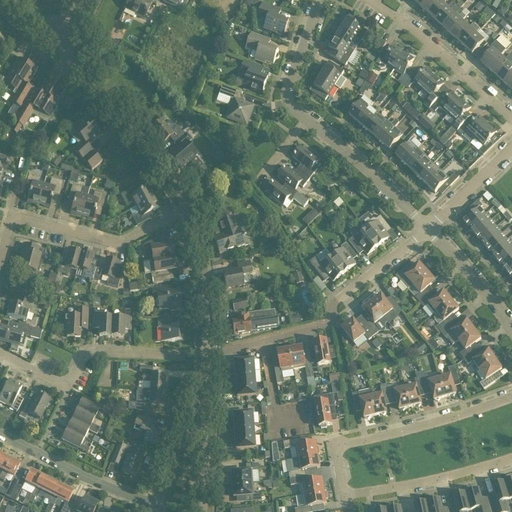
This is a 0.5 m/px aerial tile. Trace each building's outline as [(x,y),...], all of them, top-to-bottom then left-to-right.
[(150,1),(150,0),(128,0),(124,9),(135,14),(134,15),(143,20),(152,2),(150,1)] [(178,10),(182,1),(179,0),(162,0),(162,2),(178,10)] [(193,9),(197,0),(190,0),(188,6),(193,9)] [(414,0),(413,1),(421,8),(428,0),(414,0)] [(428,15),(440,2),(437,0),(428,0),(421,8),(428,15)] [(435,21),(447,8),(440,2),(428,15),(435,21)] [(481,11),(484,7),(479,3),(475,7),(481,11)] [(289,22),(278,18),(281,11),(263,4),(258,17),(268,21),(264,30),(283,37),(289,22)] [(506,11),(501,6),(497,12),(502,16),(506,11)] [(443,28),(455,15),(447,8),(435,21),(443,28)] [(461,14),(463,12),(460,9),(456,13),(455,15),(443,28),(450,35),(462,22),(465,18),(461,14)] [(488,22),(492,18),(495,15),(488,10),(487,9),(483,13),(488,17),(486,20),(488,22)] [(365,24),(350,15),(341,30),(360,42),(366,33),(365,31),(362,29),(365,24)] [(190,27),(177,20),(159,56),(172,62),(175,55),(187,61),(192,51),(180,45),(183,39),(184,39),(190,27)] [(457,41),(469,28),(462,22),(450,35),(457,41)] [(469,28),(457,41),(465,48),(477,35),(480,31),(473,24),(469,28)] [(354,52),(356,49),(360,42),(341,30),(335,39),(354,52)] [(278,57),(278,55),(277,54),(278,51),(265,46),(267,40),(251,34),(247,46),(253,49),(253,50),(258,52),(255,60),(265,64),(266,62),(273,65),(275,59),(276,59),(278,58),(278,57)] [(487,45),(477,35),(465,48),(472,55),(476,51),(481,55),(483,52),(482,51),(487,45)] [(120,44),(107,38),(103,46),(116,52),(120,44)] [(335,39),(325,54),(340,63),(345,67),(354,52),(335,39)] [(381,41),(374,51),(380,54),(386,44),(381,41)] [(489,70),(500,57),(506,51),(496,42),(490,48),(488,46),(483,52),(481,55),(485,59),(481,63),(489,70)] [(384,69),(386,66),(393,70),(403,55),(400,53),(401,51),(394,47),(387,58),(382,54),(374,66),(380,69),(384,69)] [(223,62),(225,55),(219,53),(217,60),(223,62)] [(404,85),(412,74),(407,71),(414,60),(407,55),(406,57),(403,55),(393,70),(403,76),(399,82),(404,85)] [(496,77),(508,64),(500,57),(489,70),(496,77)] [(10,103),(20,109),(29,96),(32,89),(27,86),(37,70),(18,58),(3,83),(17,92),(10,103)] [(245,70),(249,72),(243,88),(262,95),(268,79),(261,76),(264,69),(247,63),(245,70)] [(334,87),(341,77),(344,72),(330,63),(320,77),(334,87)] [(503,83),(511,73),(511,67),(508,64),(496,77),(503,83)] [(426,68),(418,78),(412,74),(404,85),(409,88),(413,83),(422,91),(434,78),(431,75),(433,74),(426,68)] [(363,71),(359,77),(364,80),(368,74),(363,71)] [(510,90),(511,88),(511,73),(503,83),(510,90)] [(375,80),(368,75),(365,81),(372,85),(375,80)] [(311,92),(325,102),(334,87),(320,77),(311,92)] [(434,78),(422,91),(427,96),(423,100),(423,105),(429,110),(440,98),(435,94),(444,85),(438,79),(437,80),(434,78)] [(23,128),(35,109),(50,118),(65,92),(45,80),(38,92),(32,89),(29,96),(20,109),(8,130),(16,135),(21,127),(23,128)] [(371,90),(373,87),(366,83),(359,93),(363,96),(367,90),(368,91),(371,90)] [(253,107),(244,103),(245,101),(242,95),(241,95),(242,93),(222,86),(219,95),(234,101),(228,119),(246,126),(253,107)] [(453,93),(444,102),(440,98),(429,110),(428,110),(433,115),(439,107),(448,115),(460,102),(458,100),(459,98),(453,93)] [(349,115),(357,123),(370,108),(373,104),(364,97),(362,100),(349,115)] [(404,111),(409,105),(405,101),(400,107),(404,110),(404,111)] [(466,122),(462,118),(470,109),(464,103),(463,104),(460,102),(448,115),(454,120),(451,129),(452,129),(451,130),(455,134),(456,132),(457,133),(466,122)] [(393,104),(389,108),(394,112),(398,108),(393,104)] [(365,130),(378,114),(370,108),(357,123),(365,130)] [(373,137),(386,122),(378,114),(365,130),(373,137)] [(418,115),(414,119),(418,123),(422,118),(418,115)] [(73,150),(91,171),(101,162),(87,146),(101,134),(85,117),(71,128),(83,141),(73,150)] [(428,121),(424,117),(419,123),(423,127),(428,121)] [(479,117),(471,126),(466,122),(457,133),(455,134),(459,137),(460,136),(461,137),(466,131),(475,139),(487,126),(484,124),(485,122),(479,117)] [(395,120),(390,125),(386,122),(373,137),(381,144),(395,129),(394,128),(399,123),(395,120)] [(150,130),(162,143),(168,138),(173,143),(183,135),(176,126),(174,128),(171,123),(169,122),(167,122),(166,123),(164,124),(161,121),(150,130)] [(487,126),(475,139),(483,147),(479,152),(484,157),(493,147),(488,142),(497,133),(491,127),(489,128),(487,126)] [(420,137),(424,132),(419,128),(415,132),(420,137)] [(395,129),(381,144),(390,151),(403,136),(395,129)] [(169,154),(181,168),(196,155),(185,142),(188,140),(183,135),(173,143),(177,148),(169,154)] [(447,140),(445,138),(444,137),(439,142),(439,143),(444,147),(444,146),(448,142),(449,141),(447,140)] [(404,164),(418,150),(410,142),(396,156),(404,164)] [(439,152),(442,149),(438,144),(434,148),(439,152)] [(301,148),(293,158),(303,166),(299,171),(310,179),(317,170),(313,167),(318,161),(301,148)] [(411,171),(425,157),(418,150),(404,164),(411,171)] [(0,175),(0,176),(2,170),(5,171),(9,158),(0,155),(0,175)] [(419,179),(433,164),(425,157),(411,171),(419,179)] [(59,162),(54,158),(50,162),(56,166),(59,162)] [(427,186),(441,172),(433,164),(419,179),(427,186)] [(205,189),(215,180),(202,165),(192,173),(205,189)] [(278,178),(287,186),(294,191),(295,191),(299,185),(303,188),(310,179),(299,171),(295,175),(286,168),(278,178)] [(441,172),(427,186),(435,194),(446,183),(451,187),(460,178),(456,173),(449,180),(441,172)] [(30,188),(26,202),(37,205),(43,184),(38,183),(39,176),(28,173),(24,186),(30,188)] [(69,181),(77,183),(79,175),(71,173),(69,181)] [(229,180),(231,188),(237,187),(234,178),(229,180)] [(58,196),(62,182),(50,180),(49,186),(43,184),(37,205),(48,208),(52,194),(58,196)] [(287,186),(284,190),(274,183),(266,193),(283,206),(287,200),(291,203),(293,200),(303,208),(308,202),(295,191),(294,191),(287,186)] [(74,200),(70,214),(81,217),(86,196),(88,189),(72,185),(68,198),(74,200)] [(141,192),(138,186),(120,196),(126,206),(133,202),(135,207),(153,197),(151,193),(152,193),(149,187),(141,192)] [(94,191),(92,197),(86,196),(81,217),(92,220),(96,206),(102,207),(105,194),(94,191)] [(129,211),(131,216),(137,226),(149,219),(146,214),(159,207),(156,202),(153,197),(135,207),(129,211)] [(471,215),(463,222),(466,225),(465,228),(467,230),(485,215),(479,208),(482,206),(478,201),(467,211),(471,215)] [(313,221),(319,216),(314,210),(308,216),(313,221)] [(474,235),(490,221),(485,215),(467,230),(468,232),(469,233),(472,232),(474,235)] [(366,231),(378,247),(389,238),(386,234),(391,230),(380,216),(375,220),(377,223),(366,231)] [(213,237),(219,254),(244,245),(238,228),(236,229),(232,218),(218,222),(222,234),(213,237)] [(478,243),(496,228),(490,221),(474,235),(477,238),(476,241),(478,243)] [(485,248),(501,234),(496,228),(478,243),(479,245),(482,245),(485,248)] [(359,255),(364,252),(367,256),(378,247),(366,231),(355,240),(353,237),(348,241),(359,255)] [(146,254),(148,254),(151,256),(152,261),(173,257),(172,251),(173,251),(172,244),(168,244),(166,241),(169,239),(166,233),(143,245),(145,249),(146,254)] [(489,256),(507,241),(501,234),(485,248),(488,251),(486,254),(487,254),(489,256)] [(496,261),(511,247),(507,241),(489,256),(490,258),(493,258),(496,261)] [(341,247),(342,250),(332,258),(344,274),(355,265),(352,261),(357,257),(346,243),(341,247)] [(41,265),(45,250),(23,244),(19,259),(22,260),(20,268),(35,272),(38,264),(41,265)] [(499,269),(511,258),(511,247),(496,261),(499,264),(497,267),(498,267),(499,269)] [(60,262),(55,282),(60,283),(62,277),(60,277),(61,274),(67,276),(69,269),(77,271),(77,270),(77,269),(81,254),(80,254),(70,251),(66,263),(60,262)] [(89,280),(91,280),(94,269),(89,267),(92,255),(81,252),(80,254),(81,254),(77,269),(77,270),(83,271),(81,278),(89,280)] [(176,281),(174,270),(176,270),(175,263),(174,263),(173,257),(152,261),(148,262),(152,285),(176,281)] [(310,263),(314,268),(325,282),(330,279),(333,283),(344,274),(332,258),(326,263),(324,260),(320,263),(316,258),(310,263)] [(507,274),(511,269),(511,258),(499,269),(501,270),(501,271),(504,270),(507,274)] [(117,288),(123,266),(117,264),(118,262),(106,259),(102,271),(95,269),(92,280),(99,282),(101,276),(108,278),(106,285),(117,288)] [(235,264),(236,270),(222,273),(225,288),(242,285),(240,276),(252,274),(249,261),(235,264)] [(395,277),(400,282),(408,290),(413,286),(427,273),(423,269),(423,266),(420,265),(419,264),(410,272),(406,267),(395,277)] [(47,282),(54,283),(56,275),(49,273),(47,282)] [(297,284),(303,282),(300,273),(294,275),(297,284)] [(420,304),(430,295),(426,290),(435,282),(434,280),(434,277),(431,277),(427,273),(413,286),(420,294),(415,298),(420,304)] [(129,292),(137,291),(136,284),(128,285),(129,292)] [(151,288),(152,297),(156,296),(158,311),(167,310),(170,312),(181,309),(178,291),(170,293),(169,286),(151,288)] [(430,295),(420,304),(424,309),(427,306),(434,315),(451,301),(448,297),(448,293),(444,293),(444,292),(434,299),(430,295)] [(394,301),(388,305),(381,296),(380,296),(377,296),(376,299),(372,303),(384,318),(392,311),(396,316),(402,312),(394,301)] [(26,321),(28,313),(31,314),(34,303),(13,297),(12,303),(8,302),(6,308),(8,309),(6,316),(26,321)] [(232,304),(234,311),(248,307),(246,300),(232,304)] [(455,305),(451,301),(434,315),(436,317),(434,318),(434,320),(438,326),(436,327),(440,333),(453,323),(449,318),(459,310),(458,309),(458,306),(455,305)] [(362,310),(370,320),(365,323),(375,336),(379,332),(380,332),(384,332),(385,328),(384,327),(385,325),(387,323),(384,318),(372,303),(367,306),(364,306),(364,309),(362,310)] [(75,309),(75,316),(65,316),(64,325),(67,325),(66,337),(79,337),(80,324),(86,324),(86,309),(75,309)] [(94,309),(93,323),(99,323),(98,336),(110,337),(112,317),(100,317),(100,309),(94,309)] [(124,311),(124,318),(112,317),(110,337),(123,337),(123,325),(129,325),(130,318),(130,311),(124,311)] [(235,315),(236,320),(231,321),(233,335),(250,333),(250,332),(278,328),(276,318),(263,320),(261,312),(248,314),(247,314),(235,315)] [(171,320),(157,321),(157,327),(160,327),(161,342),(182,341),(182,326),(175,327),(171,320)] [(368,341),(372,338),(374,336),(375,336),(365,323),(359,328),(353,320),(349,323),(346,323),(345,326),(342,329),(352,343),(363,334),(368,341)] [(458,341),(474,330),(471,326),(471,322),(468,322),(467,321),(457,328),(453,323),(440,333),(446,340),(448,340),(452,346),(458,341)] [(0,340),(17,345),(20,335),(36,339),(38,331),(8,323),(6,328),(1,326),(0,329),(0,340)] [(464,360),(475,352),(471,347),(481,339),(480,338),(480,335),(477,334),(474,330),(458,341),(465,350),(460,354),(464,360)] [(373,343),(372,344),(377,350),(382,346),(379,342),(377,339),(373,343)] [(319,342),(313,343),(316,360),(310,361),(312,374),(319,373),(318,366),(330,364),(326,341),(324,341),(324,340),(318,341),(319,342)] [(290,350),(289,350),(293,370),(305,368),(307,379),(313,378),(310,361),(304,362),(302,348),(296,349),(296,347),(290,348),(290,350)] [(282,351),(277,352),(280,367),(273,368),(276,384),(283,383),(281,372),(293,370),(289,350),(288,350),(288,348),(282,349),(282,351)] [(492,352),(489,352),(489,350),(479,357),(475,352),(464,360),(468,365),(473,362),(479,371),(495,360),(492,356),(492,352)] [(245,361),(234,362),(235,374),(252,372),(251,360),(249,360),(249,354),(244,355),(245,361)] [(501,366),(498,365),(495,360),(479,371),(485,380),(480,384),(484,390),(495,382),(492,377),(502,370),(501,369),(501,366)] [(439,379),(445,398),(450,396),(453,397),(455,395),(456,394),(453,382),(459,380),(455,368),(448,370),(450,376),(439,379)] [(252,372),(235,374),(236,386),(253,384),(252,372)] [(150,390),(164,390),(164,375),(150,375),(142,375),(142,382),(150,382),(150,390)] [(421,378),(424,391),(430,389),(434,401),(435,401),(438,402),(440,399),(445,398),(439,379),(429,383),(427,376),(421,378)] [(405,389),(410,408),(416,406),(418,408),(420,405),(422,405),(418,392),(424,391),(421,378),(414,380),(416,386),(405,389)] [(0,403),(17,412),(23,401),(16,397),(21,386),(8,379),(0,394),(0,403)] [(333,394),(342,392),(340,383),(332,384),(333,394)] [(253,384),(236,386),(237,398),(255,396),(253,384)] [(380,386),(380,389),(382,395),(371,398),(375,416),(381,415),(383,416),(385,414),(387,414),(384,401),(390,400),(387,387),(386,387),(386,385),(380,386)] [(387,387),(390,400),(396,398),(399,411),(400,410),(403,412),(405,409),(410,408),(405,389),(395,392),(393,385),(387,387)] [(137,389),(136,404),(128,403),(127,410),(149,414),(149,405),(163,405),(164,390),(150,390),(137,389)] [(361,407),(364,419),(365,419),(368,420),(370,418),(375,416),(371,398),(369,391),(352,395),(355,408),(361,407)] [(36,394),(31,403),(27,401),(18,417),(24,420),(28,413),(39,419),(49,400),(36,394)] [(327,403),(315,405),(319,428),(321,427),(321,429),(326,428),(326,426),(332,426),(329,408),(335,407),(333,395),(326,396),(327,403)] [(82,397),(77,408),(94,417),(97,410),(107,412),(109,408),(99,405),(82,397)] [(71,418),(97,431),(99,428),(90,423),(94,417),(77,408),(71,418)] [(251,413),(233,414),(234,426),(252,424),(251,413)] [(155,423),(137,416),(133,427),(134,427),(132,430),(140,433),(136,443),(146,447),(148,442),(155,445),(160,433),(153,430),(155,423)] [(97,431),(71,418),(66,429),(83,438),(87,431),(95,435),(97,431)] [(252,424),(234,426),(235,437),(253,436),(252,424)] [(83,438),(66,429),(60,440),(86,453),(88,449),(80,445),(83,438)] [(253,436),(235,437),(236,449),(254,448),(253,436)] [(284,450),(295,448),(297,460),(318,456),(317,455),(319,455),(318,449),(316,449),(316,444),(301,447),(300,440),(283,443),(284,450)] [(140,461),(141,457),(143,458),(145,452),(126,446),(126,447),(118,444),(110,463),(119,467),(124,452),(130,453),(135,455),(134,459),(127,456),(121,472),(135,477),(141,462),(140,461)] [(0,476),(9,460),(0,455),(0,476)] [(318,456),(297,460),(299,471),(288,473),(290,480),(306,477),(305,471),(320,468),(319,463),(321,463),(319,457),(318,457),(318,456)] [(155,461),(146,458),(143,465),(152,468),(155,461)] [(3,482),(7,474),(14,477),(20,465),(9,460),(0,476),(0,485),(0,486),(3,482)] [(246,471),(231,472),(231,478),(230,478),(230,484),(232,484),(232,485),(252,483),(251,471),(259,471),(258,464),(245,465),(246,471)] [(27,494),(22,505),(25,507),(41,476),(30,470),(22,487),(17,485),(9,499),(15,502),(21,490),(27,494)] [(36,499),(38,496),(43,498),(52,481),(41,476),(25,507),(29,509),(35,498),(36,499)] [(302,485),(304,496),(324,493),(324,492),(325,491),(324,485),(323,486),(322,480),(307,483),(306,477),(290,480),(291,486),(302,485)] [(48,504),(45,511),(47,511),(49,511),(56,499),(62,487),(52,481),(43,498),(49,501),(48,504)] [(9,499),(17,485),(11,482),(4,496),(9,499)] [(252,483),(232,485),(232,486),(230,486),(231,492),(232,492),(233,497),(248,496),(248,502),(254,501),(261,501),(260,494),(253,495),(252,483)] [(495,496),(490,498),(488,499),(491,511),(508,511),(505,502),(510,500),(505,483),(492,487),(495,496)] [(69,511),(74,503),(69,500),(73,492),(62,487),(56,499),(65,503),(60,511),(69,511)] [(490,511),(487,499),(481,501),(478,491),(466,494),(470,511),(474,510),(474,511),(490,511)] [(324,493),(304,496),(306,508),(295,510),(295,511),(312,511),(311,507),(326,505),(325,500),(327,499),(326,493),(324,494),(324,493)] [(456,507),(450,508),(449,509),(450,511),(467,511),(470,511),(466,494),(454,497),(456,507)] [(93,511),(97,505),(84,498),(77,511),(93,511)] [(448,511),(448,509),(442,510),(439,500),(427,503),(428,511),(448,511)] [(415,511),(428,511),(427,503),(414,506),(415,511)]
